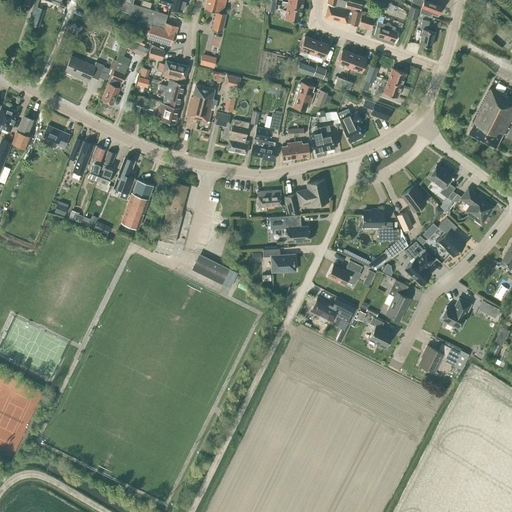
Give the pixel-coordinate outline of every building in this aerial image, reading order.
[(117,0),(115,8),(140,16),(141,16),(140,23),(138,26),(149,30),(146,37),(170,45),(174,33),(175,33),(177,26),(165,22),(162,22),(164,14),(131,3),(131,0),(117,0)] [(158,0),(157,2),(169,6),(169,7),(182,10),(183,5),(185,4),(186,1),(185,0),(158,0)] [(206,0),(204,8),(215,11),(214,14),(211,29),(222,32),(226,13),(222,11),(224,0),(206,0)] [(286,6),(301,8),(302,0),(287,0),(287,2),(281,1),(281,5),(286,6)] [(327,0),(327,3),(328,3),(337,5),(360,11),(361,5),(346,1),(341,0),(327,0)] [(437,16),(441,6),(424,0),(411,0),(411,2),(421,6),(419,13),(431,17),(432,14),(437,16)] [(392,11),(395,6),(388,2),(385,7),(392,11)] [(273,12),(274,4),(267,3),(265,11),(273,12)] [(336,6),(337,5),(328,3),(324,17),(346,22),(357,25),(360,12),(336,6)] [(299,21),(301,8),(286,6),(284,19),(299,21)] [(414,20),(418,9),(410,6),(406,17),(414,20)] [(375,23),(377,15),(374,14),(361,11),(357,25),(370,29),(372,22),(375,23)] [(30,18),(28,24),(38,28),(40,21),(30,18)] [(430,47),(434,31),(426,30),(428,21),(422,19),(420,29),(422,29),(418,44),(430,47)] [(78,29),(74,22),(68,26),(72,32),(78,29)] [(390,26),(389,23),(387,23),(385,24),(377,22),(376,27),(373,34),(377,35),(377,36),(394,41),(397,32),(394,31),(395,27),(390,26)] [(143,45),(146,40),(135,34),(132,39),(143,45)] [(311,54),(316,40),(304,36),(299,49),(311,54)] [(132,50),(136,42),(126,38),(123,46),(132,50)] [(316,40),(311,54),(323,58),(328,44),(316,40)] [(150,47),(148,56),(161,60),(163,50),(150,47)] [(348,68),(354,54),(341,49),(336,63),(348,68)] [(213,68),(216,57),(202,53),(199,64),(213,68)] [(354,54),(348,68),(361,72),(366,58),(354,54)] [(291,67),(296,69),(300,57),(295,55),(291,67)] [(94,66),(70,56),(64,71),(76,75),(75,76),(88,81),(90,76),(97,79),(98,77),(102,66),(103,65),(95,62),(94,66)] [(124,63),(125,60),(118,56),(117,60),(116,60),(111,70),(113,71),(110,78),(108,83),(101,99),(112,104),(119,87),(121,82),(124,75),(124,74),(128,65),(124,63)] [(185,77),(188,66),(164,60),(163,64),(160,63),(158,70),(163,72),(162,76),(183,81),(184,77),(185,77)] [(304,73),(307,65),(299,62),(296,70),(304,73)] [(314,68),(307,65),(304,73),(311,75),(314,68)] [(367,72),(374,75),(377,68),(369,65),(367,72)] [(106,80),(110,69),(102,66),(98,77),(106,80)] [(322,79),(325,69),(316,66),(312,75),(322,79)] [(147,77),(149,69),(143,67),(141,75),(147,77)] [(387,80),(401,85),(405,73),(391,68),(387,80)] [(372,83),(374,75),(367,72),(364,80),(372,83)] [(226,85),(238,87),(240,77),(228,75),(226,85)] [(147,87),(149,79),(138,76),(136,84),(147,87)] [(341,87),(344,79),(337,77),(334,84),(341,87)] [(344,79),(341,87),(349,90),(352,82),(344,79)] [(162,103),(178,107),(184,84),(168,80),(167,86),(160,84),(158,89),(164,91),(163,94),(164,94),(163,97),(164,97),(162,103)] [(396,97),(401,85),(387,80),(383,92),(396,97)] [(297,93),(311,98),(313,92),(311,91),(313,86),(300,82),(297,93)] [(212,98),(214,89),(195,85),(192,97),(190,96),(186,116),(208,121),(211,110),(214,110),(216,101),(213,101),(213,99),(212,98)] [(511,122),(511,124),(507,134),(511,136),(511,99),(511,100),(511,99),(511,97),(490,87),(472,121),(474,122),(469,133),(496,147),(504,133),(506,134),(511,122)] [(319,90),(316,97),(324,100),(327,92),(319,90)] [(308,106),(311,98),(297,93),(292,106),(305,110),(306,105),(308,106)] [(148,109),(151,99),(134,94),(131,104),(148,109)] [(321,108),(324,100),(316,97),(314,105),(321,108)] [(387,121),(391,109),(374,102),(369,114),(387,121)] [(178,107),(162,103),(160,103),(156,119),(174,123),(178,107)] [(0,127),(9,131),(17,112),(1,106),(0,107),(0,127)] [(256,124),(259,112),(252,110),(250,122),(256,124)] [(356,110),(338,118),(349,142),(362,136),(356,122),(360,120),(356,110)] [(227,127),(230,115),(216,111),(213,123),(227,127)] [(269,127),(278,129),(281,114),(272,112),(269,127)] [(29,132),(34,119),(22,115),(17,130),(16,130),(11,143),(25,148),(31,133),(29,132)] [(319,127),(324,150),(334,148),(329,129),(328,125),(333,124),(331,118),(324,120),(323,120),(325,126),(319,127)] [(245,140),(248,122),(233,119),(232,125),(231,125),(226,149),(246,153),(248,140),(245,140)] [(319,121),(315,122),(316,125),(314,126),(316,133),(311,134),(315,152),(324,150),(319,127),(325,126),(323,120),(320,121),(319,121)] [(266,131),(266,126),(256,124),(255,129),(252,144),(250,154),(262,156),(261,158),(273,160),(275,146),(274,146),(275,142),(267,140),(268,131),(266,131)] [(64,148),(69,134),(47,125),(40,141),(54,147),(55,144),(64,148)] [(74,160),(82,140),(76,138),(68,158),(74,160)] [(0,169),(11,142),(2,139),(0,143),(0,169)] [(86,160),(92,144),(84,141),(78,157),(77,157),(72,171),(81,174),(87,160),(86,160)] [(293,142),(295,157),(308,155),(306,143),(301,143),(300,141),(293,142)] [(282,159),(295,157),(293,142),(286,143),(286,145),(280,146),(282,159)] [(96,180),(104,160),(102,159),(105,149),(95,145),(91,157),(94,158),(87,176),(96,180)] [(107,150),(104,160),(96,180),(106,184),(112,168),(108,167),(109,164),(110,164),(115,153),(107,150)] [(127,175),(133,160),(125,157),(119,172),(118,172),(112,187),(121,190),(118,196),(126,200),(129,192),(128,191),(133,178),(127,175)] [(451,190),(453,187),(447,182),(451,176),(436,165),(427,177),(442,188),(439,192),(446,197),(451,190)] [(147,198),(152,185),(136,179),(132,192),(131,192),(120,222),(137,228),(148,198),(147,198)] [(311,204),(327,201),(322,180),(306,183),(308,189),(296,191),(299,204),(311,202),(311,204)] [(174,243),(181,216),(180,216),(187,187),(171,182),(163,212),(166,213),(159,239),(174,243)] [(413,211),(425,202),(412,185),(400,195),(413,211)] [(481,224),(486,217),(485,216),(492,206),(477,196),(478,195),(467,187),(461,196),(460,198),(469,205),(465,211),(475,218),(474,219),(481,224)] [(258,207),(281,205),(280,190),(256,191),(258,207)] [(451,200),(456,194),(451,190),(446,197),(451,200)] [(461,196),(456,193),(456,194),(451,200),(443,210),(448,214),(449,212),(449,210),(448,209),(455,201),(457,201),(460,198),(461,196)] [(288,212),(298,210),(294,194),(285,196),(288,212)] [(65,211),(68,203),(58,199),(55,208),(65,211)] [(383,222),(383,209),(375,209),(375,210),(362,210),(362,226),(377,226),(377,240),(391,240),(398,240),(384,251),(390,258),(407,245),(402,237),(400,238),(400,228),(391,228),(391,222),(383,222)] [(75,224),(79,213),(70,210),(67,221),(75,224)] [(403,231),(413,226),(405,211),(396,215),(403,231)] [(307,226),(300,226),(299,215),(269,217),(269,229),(285,228),(286,242),(308,240),(307,226)] [(93,227),(96,219),(90,217),(87,225),(93,227)] [(452,256),(464,244),(451,232),(456,227),(446,217),(437,225),(445,233),(438,241),(446,249),(446,250),(452,256)] [(428,227),(433,232),(438,227),(432,222),(428,227)] [(415,242),(404,251),(410,259),(413,257),(414,258),(411,262),(404,269),(420,284),(430,273),(425,268),(434,259),(424,250),(420,254),(419,252),(421,250),(415,242)] [(510,269),(511,265),(511,242),(500,263),(510,269)] [(279,254),(279,248),(262,249),(263,256),(270,256),(271,271),(295,270),(294,254),(279,254)] [(252,260),(260,260),(260,251),(251,252),(252,260)] [(374,267),(383,260),(379,254),(370,261),(374,267)] [(194,261),(191,268),(222,283),(229,269),(201,255),(198,263),(194,261)] [(358,271),(361,266),(349,260),(346,266),(344,271),(333,265),(327,277),(343,285),(345,279),(354,284),(360,272),(358,271)] [(391,272),(390,265),(386,263),(382,271),(390,275),(391,272)] [(369,270),(365,278),(370,281),(374,273),(369,270)] [(399,320),(409,298),(403,295),(407,286),(394,279),(387,293),(393,296),(385,313),(399,320)] [(317,296),(310,310),(319,315),(318,317),(319,319),(323,321),(325,320),(325,318),(331,321),(330,323),(340,329),(335,339),(341,342),(350,323),(348,322),(356,308),(345,303),(334,297),(331,303),(317,296)] [(452,309),(446,305),(439,319),(458,328),(465,315),(470,304),(458,298),(452,309)] [(486,313),(491,304),(482,300),(478,309),(486,313)] [(362,320),(365,313),(359,310),(356,317),(362,320)] [(385,347),(392,334),(380,328),(383,322),(372,317),(369,323),(375,325),(368,339),(385,347)] [(502,345),(510,329),(502,326),(495,341),(502,345)] [(497,354),(501,346),(495,342),(490,351),(497,354)] [(459,352),(441,343),(437,351),(426,345),(423,352),(424,353),(418,364),(433,372),(440,358),(460,368),(467,354),(460,350),(459,352)]
